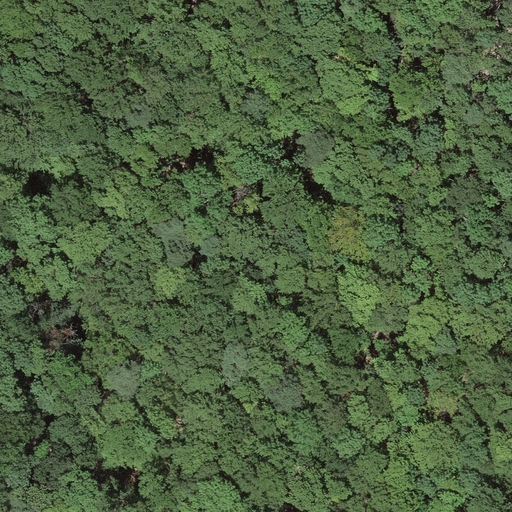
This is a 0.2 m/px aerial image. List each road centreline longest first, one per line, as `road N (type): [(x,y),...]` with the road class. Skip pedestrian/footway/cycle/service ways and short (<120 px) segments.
road 1 (track): [(0,270),(86,312),(416,511)]
road 2 (track): [(92,511),(0,368)]
